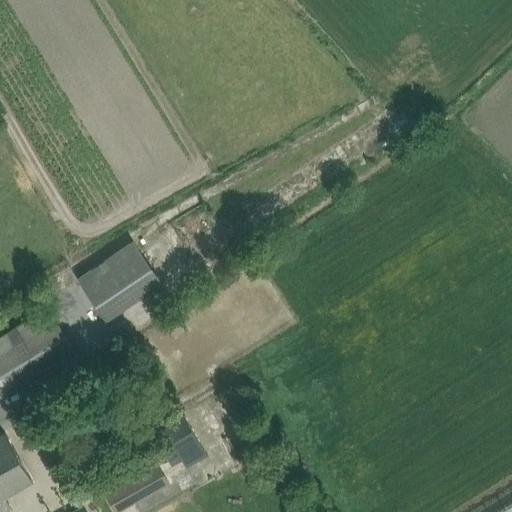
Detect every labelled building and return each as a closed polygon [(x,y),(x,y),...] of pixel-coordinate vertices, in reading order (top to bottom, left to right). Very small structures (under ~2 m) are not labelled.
[(202,217),(209,228),(226,218),(218,206),(202,217)] [(77,277),(106,319),(162,282),(133,239),(77,277)] [(48,306),(0,336),(0,394),(74,348),(48,306)] [(93,396),(87,412),(105,419),(111,403),(93,396)] [(182,469),(186,466),(207,455),(184,412),(162,425),(174,445),(159,453),(163,461),(174,455),(182,469)] [(33,480),(6,433),(0,436),(0,511),(7,511),(12,510),(4,496),(33,480)] [(104,491),(115,511),(170,482),(158,461),(104,491)] [(511,511),(511,501),(494,511),(511,511)]
